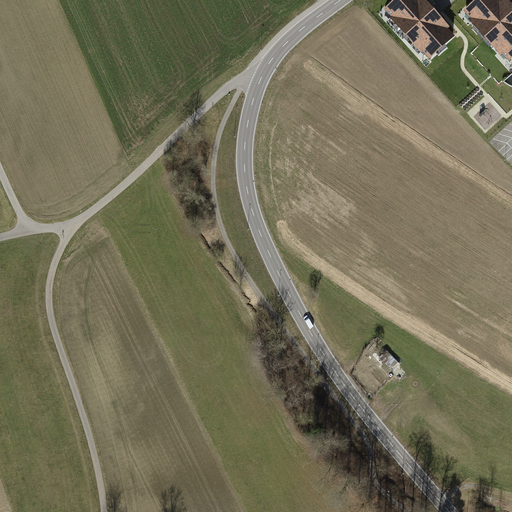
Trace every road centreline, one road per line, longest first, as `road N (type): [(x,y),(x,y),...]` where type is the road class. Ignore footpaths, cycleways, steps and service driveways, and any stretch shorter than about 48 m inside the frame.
road 1 (tertiary): [(267,65),(253,99),(244,170),(269,254),(335,372),(449,511)]
road 2 (unclassified): [(103,511),(87,430),(50,317),(54,264),(71,224)]
road 3 (unclassified): [(71,224),(231,84),(267,65)]
